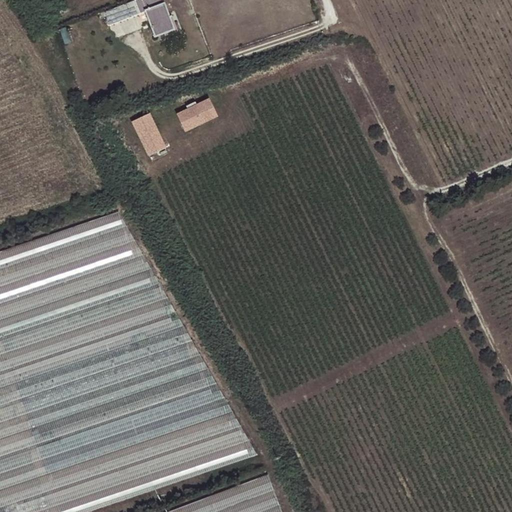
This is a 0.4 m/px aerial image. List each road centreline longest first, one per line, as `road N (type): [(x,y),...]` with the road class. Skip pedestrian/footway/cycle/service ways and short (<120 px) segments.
road 1 (track): [(511,160),(447,189),(415,185),(341,57),(310,60),(219,96)]
road 2 (track): [(430,190),(430,226),(511,380)]
